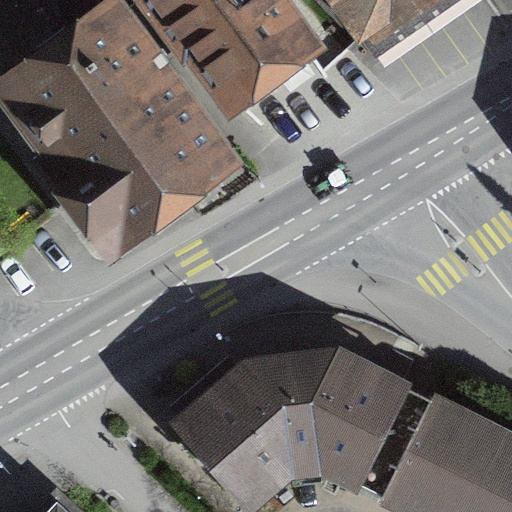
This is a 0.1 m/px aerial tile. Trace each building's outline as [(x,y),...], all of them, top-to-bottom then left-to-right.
[(0,0),(0,70),(2,70),(66,157),(54,166),(108,239),(218,158),(110,14),(128,0),(0,0)] [(232,96),(303,43),(271,0),(155,0),(185,40),(189,38),(232,96)] [(336,0),(370,47),(437,0),(336,0)] [(318,447),(319,458),(320,462),(351,478),(399,380),(340,350),(336,358),(318,360),(317,353),(265,360),(266,367),(247,369),(242,363),(177,419),(250,501),(291,466),(290,462),(289,450),(318,447)] [(351,478),(355,480),(359,471),(386,484),(382,493),(419,511),(511,511),(511,436),(399,380),(351,478)]
